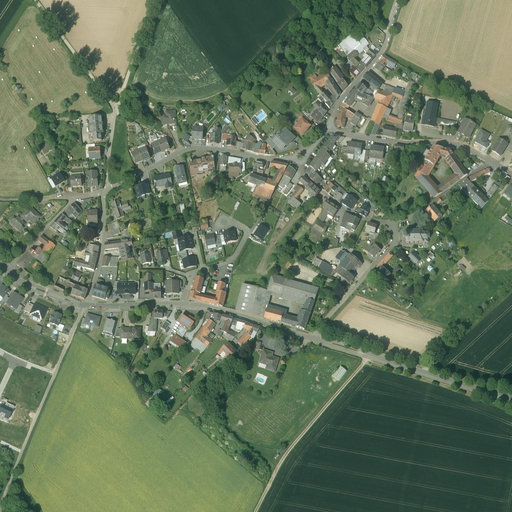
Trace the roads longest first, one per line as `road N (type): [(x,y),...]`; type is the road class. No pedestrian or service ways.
road 1 (track): [(0,506),(80,304)]
road 2 (tertiary): [(312,337),(511,401)]
road 3 (residential): [(511,174),(451,143),(327,128)]
road 4 (track): [(255,511),(283,458),(367,356)]
road 5 (residential): [(104,189),(188,149),(269,158)]
road 6 (residential): [(397,0),(384,46),(327,128)]
road 7 (residential): [(312,337),(394,241),(395,221)]
road 8 (track): [(116,109),(34,0)]
road 9 (tertiary): [(183,302),(312,337)]
